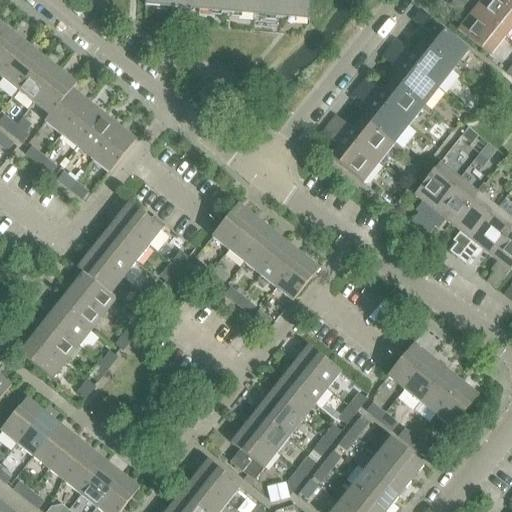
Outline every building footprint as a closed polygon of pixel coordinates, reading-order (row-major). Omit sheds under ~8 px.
[(307,22),(308,0),(144,0),(144,8),(307,22)] [(490,58),(505,38),(457,0),(454,0),(449,7),(466,21),(457,32),(490,58)] [(511,29),(511,13),(495,0),(482,0),(480,4),(474,0),(457,0),(505,38),(511,29)] [(511,0),(495,0),(511,13),(511,0)] [(429,35),(421,45),(453,71),(455,69),(468,51),(419,12),(412,21),(429,35)] [(0,49),(12,34),(0,23),(0,49)] [(28,47),(12,34),(0,49),(0,78),(2,80),(28,47)] [(451,73),(453,71),(421,45),(413,56),(395,42),(389,51),(438,90),(451,73)] [(44,59),(28,47),(2,80),(18,93),(44,59)] [(423,109),(438,90),(389,51),(382,59),(399,73),(391,83),(423,109)] [(60,72),(44,59),(18,93),(34,105),(60,72)] [(455,69),(453,71),(460,77),(462,74),(455,69)] [(77,85),(60,72),(34,105),(49,118),(50,118),(72,91),(77,85)] [(421,111),(423,109),(391,83),(383,93),(366,80),(359,88),(408,127),(421,111)] [(393,146),(408,127),(359,88),(352,96),(369,110),(361,121),(393,146)] [(88,103),(72,91),(50,118),(49,118),(45,124),(61,137),(88,103)] [(104,116),(88,103),(61,137),(77,149),(104,116)] [(423,109),(430,114),(432,112),(425,106),(423,109)] [(0,118),(0,126),(10,134),(17,126),(3,115),(0,118)] [(120,129),(104,116),(77,149),(93,162),(120,129)] [(392,148),(393,146),(361,121),(353,131),(336,117),(329,126),(379,165),(392,148)] [(23,119),(17,126),(26,133),(32,126),(23,119)] [(26,133),(17,126),(10,134),(22,144),(29,135),(26,133)] [(363,185),(379,165),(329,126),(322,134),(340,148),(330,159),(363,185)] [(136,142),(120,129),(93,162),(109,175),(136,142)] [(13,144),(2,134),(0,136),(0,147),(6,152),(13,144)] [(393,146),(401,152),(403,150),(395,144),(393,146)] [(497,152),(488,145),(482,152),(491,159),(497,152)] [(24,156),(37,166),(45,157),(31,146),(24,156)] [(56,166),(45,157),(37,166),(49,175),(56,166)] [(411,223),(420,230),(459,180),(440,165),(414,197),(425,206),(411,223)] [(56,181),(69,191),(76,183),(63,172),(56,181)] [(475,193),(459,180),(420,230),(428,237),(442,219),(452,228),(478,195),(475,193)] [(88,192),(76,183),(69,191),(81,201),(88,192)] [(482,184),(475,193),(478,195),(485,187),(482,184)] [(377,187),(373,192),(380,198),(384,193),(377,187)] [(485,187),(478,195),(481,198),(488,189),(485,187)] [(481,198),(478,195),(452,228),(463,236),(449,253),(457,260),(497,210),(481,198)] [(129,205),(116,221),(149,248),(162,231),(129,205)] [(212,239),(228,252),(255,219),(238,206),(212,239)] [(511,229),(511,222),(497,210),(457,260),(466,267),(480,249),(490,258),(511,229)] [(228,252),(244,265),(271,231),(255,219),(228,252)] [(116,221),(103,237),(136,264),(149,248),(116,221)] [(511,269),(511,229),(490,258),(500,266),(487,283),(496,290),(511,269)] [(244,265),(260,278),(287,244),(271,231),(244,265)] [(103,237),(90,253),(124,280),(136,264),(103,237)] [(260,278),(276,290),(303,257),(287,244),(260,278)] [(179,251),(169,264),(178,271),(188,259),(179,251)] [(77,270),(83,274),(111,296),(124,280),(90,253),(77,270)] [(319,270),(303,257),(276,290),(293,303),(319,270)] [(191,270),(205,281),(211,273),(198,262),(191,270)] [(168,283),(178,271),(169,264),(159,276),(168,283)] [(223,282),(211,273),(205,281),(216,291),(223,282)] [(83,274),(70,290),(104,317),(117,300),(111,296),(83,274)] [(154,283),(144,296),(153,303),(163,290),(154,283)] [(223,296),(236,307),(244,298),(230,287),(223,296)] [(511,289),(510,288),(503,297),(511,303),(511,289)] [(91,332),(104,317),(70,290),(58,306),(91,332)] [(143,315),(153,303),(144,296),(134,308),(143,315)] [(255,307),(244,298),(236,307),(248,316),(255,307)] [(78,348),(91,332),(58,306),(45,322),(78,348)] [(260,311),(253,320),(264,329),(271,320),(260,311)] [(134,319),(124,332),(133,340),(143,326),(134,319)] [(66,364),(78,348),(45,322),(32,338),(66,364)] [(123,351),(133,340),(124,332),(114,344),(123,351)] [(53,381),(66,364),(32,338),(19,354),(53,381)] [(387,379),(404,392),(430,358),(414,345),(387,379)] [(308,348),(295,364),(328,391),(341,374),(308,348)] [(109,351),(99,365),(107,372),(118,358),(109,351)] [(446,371),(430,358),(404,392),(419,404),(446,371)] [(315,407),(328,391),(295,364),(282,380),(315,407)] [(99,365),(86,380),(94,387),(107,372),(99,365)] [(462,384),(446,371),(419,404),(435,417),(462,384)] [(0,401),(11,387),(0,378),(0,401)] [(84,400),(94,387),(86,380),(75,394),(84,400)] [(303,423),(315,407),(282,380),(269,396),(303,423)] [(479,397),(462,384),(435,417),(452,430),(479,397)] [(357,395),(348,407),(356,413),(365,401),(357,395)] [(290,439),(303,423),(269,396),(257,412),(290,439)] [(0,433),(17,446),(43,413),(27,400),(0,433)] [(365,413),(378,424),(385,415),(372,405),(365,413)] [(345,426),(356,413),(348,407),(338,420),(345,426)] [(277,455),(290,439),(257,412),(244,428),(277,455)] [(59,426),(43,413),(17,446),(33,459),(59,426)] [(398,426),(385,415),(378,424),(391,434),(398,426)] [(358,420),(348,433),(356,439),(366,427),(358,420)] [(75,438),(59,426),(33,459),(49,472),(75,438)] [(332,426),(322,438),(331,445),(340,433),(332,426)] [(264,471),(277,455),(244,428),(231,444),(264,471)] [(396,438),(410,449),(417,440),(403,429),(396,438)] [(346,452),(356,439),(348,433),(338,446),(346,452)] [(422,435),(417,441),(421,444),(426,438),(422,435)] [(91,451),(75,438),(49,472),(65,485),(91,451)] [(320,459),(331,445),(322,438),(312,452),(320,459)] [(390,440),(377,456),(411,483),(424,466),(390,440)] [(429,450),(421,444),(417,441),(417,440),(410,449),(422,459),(429,450)] [(107,464),(91,451),(65,485),(80,497),(107,464)] [(332,453),(322,465),(330,471),(340,459),(332,453)] [(398,499),(411,483),(377,456),(364,472),(398,499)] [(306,459),(297,470),(306,477),(315,465),(306,459)] [(207,462),(194,478),(227,505),(241,489),(207,462)] [(123,477),(107,464),(80,497),(96,510),(123,477)] [(320,484),(330,471),(322,465),(312,477),(320,484)] [(13,477),(0,467),(0,481),(6,486),(13,477)] [(295,491),(306,477),(297,470),(286,484),(287,485),(295,491)] [(381,511),(387,511),(398,499),(364,472),(352,488),(381,511)] [(121,511),(140,490),(123,477),(96,510),(98,511),(121,511)] [(243,481),(251,487),(254,483),(246,477),(243,481)] [(194,478),(181,494),(203,511),(221,511),(227,505),(194,478)] [(309,481),(299,494),(307,501),(317,488),(309,481)] [(13,492),(25,502),(32,493),(20,483),(13,492)] [(287,485),(285,487),(286,489),(287,494),(288,499),(293,493),(295,491),(287,485)] [(285,487),(268,491),(271,503),(288,499),(287,494),(286,489),(285,487)] [(349,511),(381,511),(352,488),(339,504),(349,511)] [(45,503),(32,493),(25,502),(38,511),(45,503)] [(203,511),(181,494),(169,510),(171,511),(203,511)]
